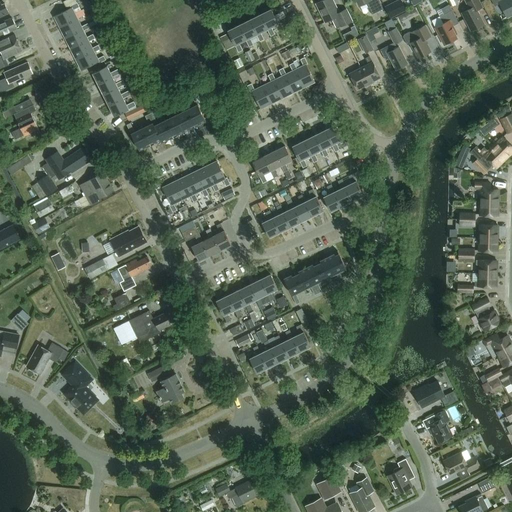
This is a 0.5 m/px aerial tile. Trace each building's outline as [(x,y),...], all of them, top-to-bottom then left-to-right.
[(60,27),(77,18),(85,14),(83,9),(75,13),(73,10),(80,6),(77,0),(76,0),(66,0),(63,2),(67,9),(54,16),(60,27)] [(332,18),(337,28),(352,20),(346,8),(339,12),(333,0),(321,0),(316,3),(325,22),(332,18)] [(356,0),(359,5),(367,2),(372,13),(383,8),(379,0),(356,0)] [(390,17),(406,9),(400,0),(395,0),(384,5),(390,17)] [(471,31),(485,24),(477,9),(483,6),(479,0),(464,0),(469,9),(462,12),(471,31)] [(507,17),(511,14),(511,0),(492,0),(495,6),(500,3),(507,17)] [(0,16),(8,12),(4,3),(1,5),(0,2),(0,16)] [(450,4),(441,8),(444,14),(432,20),(444,44),(458,38),(452,26),(459,22),(450,4)] [(418,13),(415,7),(410,10),(412,15),(418,13)] [(271,9),(260,14),(267,29),(271,36),(275,34),(272,26),(278,23),(271,9)] [(260,14),(249,20),(256,34),(260,41),(264,39),(261,32),(267,29),(260,14)] [(0,35),(17,28),(13,17),(0,22),(0,35)] [(83,29),(84,30),(99,23),(97,18),(82,26),(77,18),(60,27),(65,38),(83,29)] [(249,20),(239,25),(246,39),(249,46),(254,44),(250,37),(256,34),(249,20)] [(425,39),(431,36),(425,24),(412,31),(410,31),(405,34),(404,36),(408,43),(410,42),(419,58),(431,51),(425,39)] [(226,34),(224,35),(229,47),(235,44),(239,52),(243,50),(239,42),(246,39),(239,25),(225,32),(226,34)] [(394,42),(395,44),(403,40),(396,27),(388,31),(394,42)] [(83,29),(65,38),(71,48),(88,39),(89,41),(95,38),(93,34),(87,37),(84,30),(83,29)] [(0,47),(1,50),(19,42),(15,34),(0,40),(0,47)] [(298,40),(295,35),(290,37),(292,43),(298,40)] [(373,50),(366,35),(359,39),(366,53),(373,50)] [(88,39),(71,48),(76,59),(94,50),(95,52),(101,49),(99,44),(92,47),(89,41),(88,39)] [(5,58),(22,50),(19,42),(1,50),(3,55),(0,56),(0,68),(8,65),(5,58)] [(347,42),(336,48),(339,53),(350,47),(347,42)] [(394,42),(380,49),(386,59),(390,57),(396,69),(408,63),(399,46),(397,47),(395,44),(394,42)] [(94,50),(76,59),(82,70),(99,61),(99,63),(106,59),(104,55),(98,58),(95,52),(94,50)] [(245,53),(249,61),(255,59),(250,50),(245,53)] [(374,80),(381,77),(370,55),(365,57),(368,63),(361,67),(370,84),(375,81),(374,80)] [(297,68),(296,69),(304,87),(315,81),(307,64),(308,63),(305,57),(300,59),(304,65),(297,68)] [(33,72),(28,62),(5,72),(7,77),(0,80),(0,92),(15,86),(13,81),(33,72)] [(286,74),(285,74),(294,92),(304,87),(296,69),(297,68),(294,62),(290,64),(293,70),(286,74)] [(128,68),(126,64),(118,68),(120,72),(128,68)] [(107,65),(93,72),(99,84),(113,77),(120,73),(118,69),(111,72),(107,65)] [(276,79),(274,80),(283,97),(294,92),(285,74),(286,74),(283,67),(279,69),(282,76),(276,79)] [(365,86),(370,84),(361,67),(350,73),(358,89),(365,85),(365,86)] [(271,81),(263,85),(272,103),(283,97),(274,80),(276,79),(273,73),(268,75),(271,81)] [(113,77),(99,84),(104,94),(118,87),(125,84),(123,79),(116,83),(113,77)] [(252,83),(247,85),(251,92),(252,91),(261,108),(272,103),(263,85),(255,89),(252,83)] [(118,87),(104,94),(109,105),(123,98),(131,94),(128,90),(121,94),(118,87)] [(194,106),(187,109),(195,126),(206,120),(198,104),(194,95),(190,97),(194,106)] [(123,98),(109,105),(115,116),(136,105),(134,101),(127,104),(123,98)] [(9,109),(3,112),(6,117),(14,114),(21,128),(14,131),(17,138),(24,135),(39,128),(31,112),(36,110),(34,104),(17,112),(14,106),(12,102),(7,105),(9,109)] [(144,104),(125,113),(128,120),(148,110),(144,104)] [(175,104),(172,106),(184,131),(195,126),(187,109),(180,113),(175,104)] [(172,116),(165,120),(173,136),(184,131),(172,106),(168,107),(172,116)] [(152,112),(148,114),(161,139),(162,142),(173,136),(165,120),(158,124),(152,112)] [(150,124),(142,128),(150,144),(161,139),(148,114),(145,115),(150,124)] [(511,130),(511,126),(506,116),(500,119),(508,133),(511,130)] [(131,122),(127,124),(131,133),(139,149),(150,144),(142,128),(135,131),(131,122)] [(325,130),(335,151),(337,155),(342,152),(340,149),(336,142),(343,139),(336,124),(325,130)] [(325,157),(335,151),(325,130),(314,135),(321,149),(325,157)] [(314,135),(303,141),(310,155),(314,162),(318,160),(315,153),(321,149),(314,135)] [(511,144),(503,135),(493,145),(507,159),(511,154),(511,144)] [(303,141),(293,146),(303,167),(307,165),(304,158),(310,155),(303,141)] [(285,163),(292,159),(285,145),(274,151),(281,165),(288,179),(292,176),(285,163)] [(497,169),(507,159),(493,145),(488,150),(484,146),(481,150),(477,145),(470,151),(477,158),(473,163),(484,175),(490,169),(489,168),(493,164),(497,169)] [(48,174),(38,181),(38,182),(47,194),(47,195),(58,188),(54,183),(71,171),(72,172),(92,158),(84,146),(64,160),(57,150),(45,159),(48,162),(42,166),(48,174)] [(275,168),(281,165),(274,151),(263,156),(266,161),(271,170),(270,170),(274,177),(278,175),(275,168)] [(271,170),(266,161),(263,156),(253,161),(263,183),(267,181),(264,173),(270,170),(271,170)] [(462,167),(465,160),(459,158),(456,164),(462,167)] [(217,160),(206,166),(215,183),(217,183),(223,179),(226,186),(231,184),(227,177),(226,178),(217,160)] [(206,166),(196,171),(204,189),(206,188),(212,185),(215,191),(220,189),(217,183),(215,183),(206,166)] [(307,167),(302,170),(305,177),(311,175),(307,167)] [(196,171),(185,176),(193,194),(195,193),(201,190),(205,196),(209,194),(206,188),(204,189),(196,171)] [(303,176),(301,171),(295,174),(298,179),(303,176)] [(104,172),(80,185),(86,195),(101,187),(101,188),(110,183),(104,172)] [(364,195),(353,173),(349,175),(352,183),(346,186),(353,200),(364,195)] [(185,176),(174,182),(182,199),(191,195),(194,202),(198,199),(195,193),(193,194),(185,176)] [(335,191),(342,205),(353,200),(346,186),(342,179),(338,181),(342,188),(335,191)] [(174,182),(163,187),(171,204),(170,205),(173,212),(177,210),(174,203),(182,199),(174,182)] [(498,202),(499,188),(490,188),(490,182),(475,182),(475,188),(481,188),(481,202),(498,202)] [(73,183),(61,189),(64,195),(76,188),(73,183)] [(101,187),(86,195),(91,204),(99,200),(98,199),(114,190),(110,183),(101,188),(101,187)] [(331,193),(324,197),(331,211),(342,205),(335,191),(332,184),(327,186),(331,193)] [(312,198),(306,201),(313,215),(324,210),(313,188),(309,191),(312,198)] [(235,194),(233,189),(223,193),(225,199),(235,194)] [(295,206),(302,220),(313,215),(306,201),(302,194),(298,196),(301,203),(295,206)] [(34,206),(40,217),(55,209),(49,198),(34,206)] [(291,208),(284,212),(291,226),(302,220),(295,206),(292,199),(287,201),(291,208)] [(498,216),(498,202),(481,202),(480,215),(498,216)] [(280,214),(274,217),(281,231),(291,226),(284,212),(281,204),(276,207),(280,214)] [(269,219),(262,222),(269,237),(281,231),(274,217),(270,210),(266,212),(269,219)] [(221,249),(232,244),(221,223),(217,225),(220,232),(214,235),(221,249)] [(497,238),(498,224),(480,224),(480,237),(497,238)] [(119,256),(147,242),(139,226),(129,231),(128,230),(111,239),(119,256)] [(203,241),(203,240),(196,226),(182,232),(186,241),(195,236),(199,243),(192,246),(199,260),(210,255),(203,241)] [(9,227),(0,231),(0,244),(2,248),(16,241),(9,227)] [(214,235),(210,228),(206,230),(209,237),(203,240),(203,241),(210,255),(221,249),(214,235)] [(497,251),(497,238),(480,237),(480,251),(497,251)] [(338,252),(328,257),(340,282),(344,280),(339,271),(352,265),(347,255),(342,258),(338,252)] [(137,259),(118,268),(124,280),(120,282),(125,290),(136,284),(132,276),(150,268),(148,265),(152,264),(148,256),(138,261),(137,259)] [(328,257),(317,262),(325,278),(332,275),(336,284),(340,282),(328,257)] [(103,258),(85,268),(90,278),(109,269),(103,258)] [(496,273),(497,260),(479,259),(479,273),(496,273)] [(66,266),(62,260),(55,263),(59,270),(66,266)] [(317,262),(306,268),(318,293),(322,291),(318,282),(325,278),(317,262)] [(306,268),(295,273),(303,289),(310,286),(315,295),(318,293),(306,268)] [(295,273),(284,278),(292,294),(296,304),(300,302),(296,293),(303,289),(295,273)] [(496,287),(496,273),(479,273),(479,286),(496,287)] [(259,279),(266,294),(270,301),(274,299),(271,291),(278,288),(271,274),(259,279)] [(249,285),(256,299),(259,306),(264,304),(260,297),(266,294),(259,279),(249,285)] [(473,284),(458,284),(457,292),(473,292),(473,284)] [(238,290),(245,304),(248,311),(253,309),(249,302),(256,299),(249,285),(238,290)] [(238,290),(227,295),(234,309),(238,317),(242,314),(238,307),(245,304),(238,290)] [(117,304),(114,305),(116,311),(131,303),(126,293),(114,298),(117,304)] [(227,295),(216,301),(227,322),(231,320),(228,313),(234,309),(227,295)] [(288,304),(284,295),(277,299),(281,307),(288,304)] [(485,330),(501,322),(494,310),(491,311),(489,306),(492,304),(488,297),(472,305),(485,330)] [(268,319),(277,315),(272,306),(263,311),(268,319)] [(296,311),(302,323),(308,320),(302,308),(296,311)] [(159,329),(179,320),(175,311),(172,312),(171,309),(154,318),(150,310),(122,323),(130,340),(138,336),(140,341),(160,332),(159,329)] [(17,313),(11,320),(22,330),(28,323),(17,313)] [(315,325),(322,322),(319,317),(313,320),(315,325)] [(255,326),(252,320),(245,323),(248,329),(255,326)] [(91,338),(112,329),(109,322),(88,331),(91,338)] [(233,335),(243,331),(240,324),(230,329),(233,335)] [(300,333),(293,337),(300,351),(311,345),(301,324),(296,326),(300,333)] [(265,327),(258,330),(264,342),(270,338),(265,327)] [(289,339),(283,342),(290,356),(300,351),(293,337),(290,329),(285,332),(289,339)] [(0,355),(1,356),(3,345),(17,348),(19,334),(0,330),(0,355)] [(498,355),(511,347),(511,343),(507,335),(500,338),(497,333),(483,340),(486,346),(492,343),(498,355)] [(239,347),(251,341),(248,334),(235,340),(239,347)] [(278,344),(272,347),(279,361),(290,356),(283,342),(279,335),(275,337),(278,344)] [(267,349),(261,352),(268,367),(279,361),(272,347),(268,340),(264,342),(267,349)] [(48,350),(39,344),(27,366),(41,374),(50,358),(57,362),(64,349),(52,342),(48,350)] [(257,355),(250,358),(257,372),(268,367),(261,352),(258,345),(253,347),(257,355)] [(504,367),(511,362),(511,347),(498,355),(504,367)] [(69,352),(64,349),(59,358),(64,361),(69,352)] [(77,406),(84,412),(97,399),(84,386),(92,379),(75,362),(63,374),(74,385),(65,393),(72,400),(70,401),(76,407),(77,406)] [(485,374),(488,381),(502,373),(499,367),(485,374)] [(147,373),(151,382),(158,378),(154,369),(147,373)] [(511,369),(499,376),(505,386),(511,382),(511,369)] [(172,402),(183,396),(181,392),(184,391),(176,374),(161,381),(164,388),(157,391),(162,402),(170,398),(172,402)] [(445,406),(458,399),(453,391),(445,395),(438,380),(429,384),(428,383),(414,390),(422,407),(441,397),(445,406)] [(511,404),(503,410),(506,416),(511,412),(511,404)] [(449,419),(445,409),(423,420),(426,427),(429,426),(432,433),(433,432),(438,442),(453,435),(446,421),(449,419)] [(469,472),(480,466),(475,456),(466,461),(461,451),(443,460),(450,473),(466,466),(469,472)] [(412,486),(408,478),(409,476),(414,474),(406,458),(398,462),(399,466),(394,468),(394,470),(394,472),(388,475),(397,493),(412,486)] [(323,499),(340,491),(332,474),(315,483),(323,499)] [(483,493),(497,485),(492,476),(479,484),(483,493)] [(236,506),(244,502),(243,501),(263,491),(256,477),(236,487),(239,494),(232,497),(236,506)] [(373,490),(367,478),(358,483),(361,489),(352,493),(361,511),(373,505),(367,493),(373,490)] [(219,496),(230,491),(227,483),(216,488),(219,496)] [(476,496),(470,498),(470,500),(459,506),(461,511),(480,511),(483,511),(476,496)] [(341,511),(337,503),(326,509),(321,499),(307,506),(310,511),(341,511)] [(212,500),(201,505),(203,510),(215,505),(212,500)]
